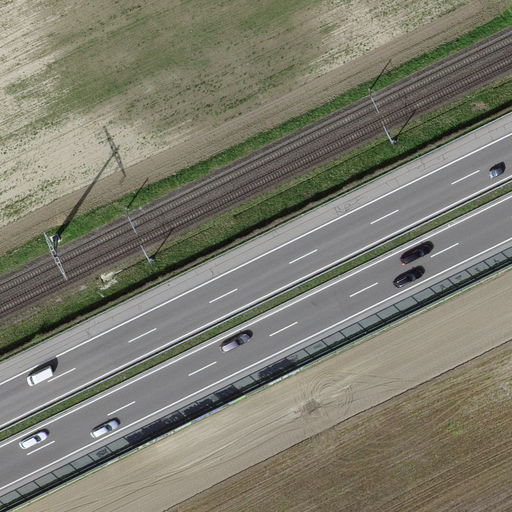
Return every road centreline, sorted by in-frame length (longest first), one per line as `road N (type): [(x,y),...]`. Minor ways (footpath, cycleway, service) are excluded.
road 1 (motorway): [(0,468),(511,217)]
road 2 (motorway): [(511,154),(0,405)]
